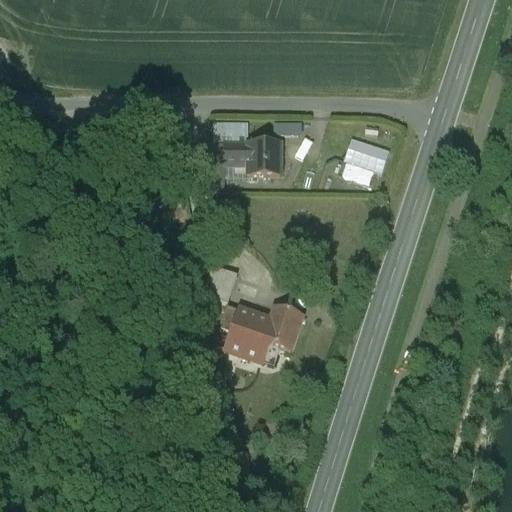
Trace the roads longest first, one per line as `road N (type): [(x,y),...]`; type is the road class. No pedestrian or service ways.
road 1 (unclassified): [(0,95),(41,106),(443,116)]
road 2 (secondary): [(318,511),(443,116)]
road 3 (track): [(0,219),(42,203),(76,145),(81,106)]
road 4 (secondary): [(443,116),(481,0)]
